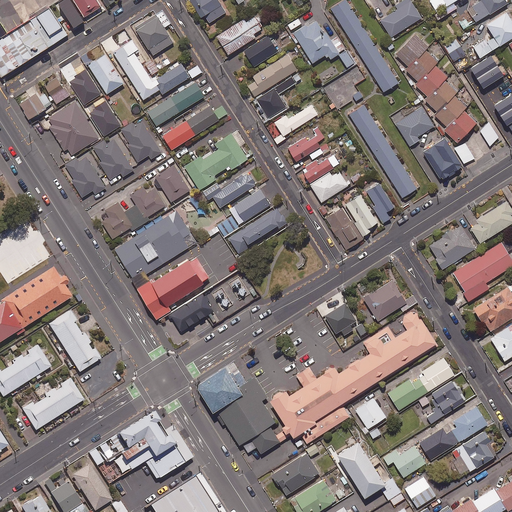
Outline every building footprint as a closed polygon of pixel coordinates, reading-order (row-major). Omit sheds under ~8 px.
[(57,0),(45,0),(0,29),(0,60),(5,68),(73,24),(57,0)] [(100,6),(96,0),(73,0),(83,16),(100,6)] [(225,11),(218,0),(189,0),(200,16),(204,14),(209,22),(225,11)] [(398,82),(345,0),(342,0),(330,8),(383,91),(398,82)] [(421,17),(410,0),(402,0),(393,6),(395,9),(380,19),(390,36),(421,17)] [(454,0),(429,0),(436,11),(454,0)] [(477,21),(508,2),(506,0),(471,0),(466,3),(477,21)] [(0,29),(8,24),(0,10),(0,29)] [(170,23),(162,10),(135,28),(152,55),(173,41),(163,27),(170,23)] [(511,36),(511,21),(506,11),(485,24),(489,31),(484,34),(486,37),(472,46),(478,57),(511,36)] [(262,27),(254,15),(244,21),(242,18),(216,35),(227,53),(255,36),(253,33),(262,27)] [(330,40),(315,17),(293,33),(312,62),(326,53),(330,58),(338,53),(347,66),(354,62),(336,35),(330,40)] [(469,25),(465,17),(458,21),(463,29),(469,25)] [(301,23),(297,18),(287,24),(290,29),(301,23)] [(279,49),(269,33),(243,50),(253,65),(279,49)] [(408,66),(425,49),(428,46),(415,33),(395,52),(408,66)] [(119,46),(112,36),(102,42),(110,54),(113,52),(142,99),(159,89),(162,93),(189,76),(179,61),(169,67),(170,69),(152,81),(134,53),(139,50),(131,39),(119,46)] [(455,37),(444,44),(450,52),(461,45),(455,37)] [(417,81),(435,63),(437,61),(425,49),(408,66),(405,68),(417,81)] [(123,82),(104,53),(87,64),(106,93),(123,82)] [(301,78),(297,73),(295,70),(296,69),(286,54),(252,76),(255,80),(247,85),(267,117),(285,105),(277,93),(301,78)] [(158,70),(151,59),(144,63),(152,74),(158,70)] [(466,79),(471,76),(473,80),(478,78),(475,74),(482,70),(477,61),(461,70),(466,79)] [(427,96),(445,79),(447,76),(435,63),(417,81),(415,83),(427,96)] [(201,72),(198,65),(188,70),(191,77),(201,72)] [(98,92),(82,66),(64,77),(79,102),(86,98),(89,104),(97,99),(94,94),(98,92)] [(365,77),(359,68),(327,88),(339,107),(353,99),(354,101),(362,96),(354,84),(365,77)] [(69,94),(56,77),(44,85),(56,103),(69,94)] [(434,114),(455,93),(457,92),(445,79),(427,96),(422,101),(434,114)] [(204,96),(195,81),(147,110),(156,125),(204,96)] [(45,108),(35,91),(18,101),(28,118),(45,108)] [(50,104),(44,93),(38,96),(44,107),(50,104)] [(446,126),(464,109),(467,105),(455,93),(434,114),(446,126)] [(511,131),(511,93),(495,104),(497,106),(489,111),(495,121),(502,117),(511,132),(511,131)] [(98,137),(75,101),(46,119),(69,155),(98,137)] [(317,113),(311,103),(287,118),(284,114),(273,121),(282,135),(317,113)] [(416,187),(363,104),(348,113),(402,197),(416,187)] [(213,111),(209,105),(162,134),(171,149),(227,113),(222,105),(213,111)] [(434,125),(422,106),(395,123),(409,145),(419,139),(417,136),(434,125)] [(464,109),(446,126),(444,129),(456,142),(477,122),(464,109)] [(135,125),(132,121),(120,129),(129,143),(127,144),(138,161),(148,154),(150,158),(161,152),(142,121),(135,125)] [(499,137),(489,122),(479,129),(489,144),(499,137)] [(324,136),(316,124),(284,144),(295,161),(319,145),(316,141),(324,136)] [(245,142),(236,128),(214,143),(218,149),(211,153),(209,149),(183,166),(198,189),(215,178),(213,175),(225,167),(228,171),(247,158),(239,145),(245,142)] [(462,166),(444,137),(423,151),(441,179),(462,166)] [(106,143),(103,139),(92,146),(102,162),(100,163),(110,178),(120,172),(123,176),(133,169),(114,139),(106,143)] [(474,158),(465,142),(455,148),(463,163),(474,158)] [(105,187),(86,156),(78,161),(75,157),(63,165),(82,196),(92,190),(95,193),(105,187)] [(333,167),(326,156),(317,161),(316,158),(296,171),(305,186),(309,183),(321,201),(347,184),(338,170),(331,175),(328,170),(333,167)] [(189,189),(174,165),(154,177),(170,202),(189,189)] [(256,184),(248,171),(234,179),(235,180),(221,189),(217,182),(203,191),(208,199),(213,195),(219,206),(256,184)] [(394,206),(378,182),(364,191),(383,221),(389,217),(386,211),(394,206)] [(146,192),(142,186),(130,194),(136,204),(124,211),(118,201),(105,210),(109,216),(101,221),(112,238),(130,227),(132,230),(149,219),(147,216),(165,205),(154,187),(146,192)] [(270,203),(260,188),(234,205),(243,220),(270,203)] [(377,222),(359,194),(345,203),(356,221),(354,222),(362,235),(369,231),(367,227),(377,222)] [(511,212),(511,209),(506,200),(468,224),(480,242),(511,221),(511,217),(510,214),(511,212)] [(352,223),(342,206),(325,217),(346,249),(360,240),(349,224),(352,223)] [(284,219),(277,207),(228,238),(237,252),(249,245),(247,242),(284,219)] [(0,292),(54,256),(23,210),(0,225),(0,292)] [(114,248),(132,277),(137,285),(149,278),(146,273),(196,243),(175,210),(114,248)] [(241,226),(233,214),(207,230),(210,236),(220,229),(224,237),(241,226)] [(474,247),(459,223),(441,235),(442,237),(428,245),(442,268),(474,247)] [(511,247),(511,246),(506,238),(451,272),(468,300),(488,288),(485,282),(511,265),(511,259),(507,251),(511,247)] [(190,258),(151,282),(167,308),(171,306),(172,308),(177,305),(175,302),(205,283),(204,281),(211,277),(198,256),(191,261),(190,258)] [(16,326),(19,330),(51,310),(63,303),(72,297),(65,287),(69,284),(65,277),(61,279),(54,267),(0,300),(16,326)] [(259,295),(245,272),(207,297),(221,319),(259,295)] [(406,302),(392,278),(362,296),(377,320),(406,302)] [(511,293),(507,285),(473,306),(488,331),(511,316),(511,293)] [(219,319),(202,292),(169,313),(180,330),(207,313),(213,322),(219,319)] [(342,304),(337,296),(319,307),(335,333),(342,328),(345,334),(359,325),(345,302),(342,304)] [(0,336),(16,326),(0,300),(0,336)] [(341,390),(439,329),(421,302),(294,382),(291,376),(271,388),(302,437),(351,406),(341,390)] [(89,344),(91,342),(85,332),(82,333),(74,321),(76,319),(70,310),(49,323),(79,371),(101,357),(95,348),(92,350),(89,344)] [(511,323),(490,337),(504,360),(511,354),(511,323)] [(51,365),(38,344),(28,350),(30,353),(1,371),(0,369),(0,391),(3,396),(51,365)] [(454,374),(443,357),(388,392),(398,409),(454,374)] [(227,366),(193,386),(210,414),(244,394),(227,366)] [(84,399),(70,377),(45,393),(46,396),(34,404),(32,402),(22,408),(36,429),(84,399)] [(276,423),(262,402),(268,398),(254,378),(240,387),(245,395),(217,413),(239,447),(252,439),(270,427),(276,423)] [(466,399),(453,379),(431,393),(434,398),(431,400),(436,409),(422,418),(426,425),(466,399)] [(197,445),(165,397),(116,429),(124,441),(114,448),(125,464),(146,451),(159,470),(197,445)] [(385,416),(373,397),(355,409),(367,428),(385,416)] [(487,423),(475,405),(465,412),(464,410),(441,425),(442,426),(419,440),(431,459),(487,423)] [(279,440),(270,427),(252,439),(260,452),(279,440)] [(369,433),(373,438),(381,433),(377,427),(369,433)] [(289,435),(285,429),(277,434),(281,440),(289,435)] [(0,450),(9,445),(0,430),(0,450)] [(496,454),(482,431),(456,447),(470,470),(496,454)] [(384,484),(357,441),(336,454),(363,497),(384,484)] [(319,450),(314,443),(305,449),(309,456),(319,450)] [(425,462),(414,445),(399,454),(396,449),(383,457),(387,464),(393,461),(402,477),(425,462)] [(256,457),(251,450),(244,455),(249,462),(256,457)] [(319,473),(306,452),(271,473),(285,495),(319,473)] [(228,511),(198,462),(152,492),(165,511),(228,511)] [(112,498),(90,463),(72,474),(95,510),(112,498)] [(435,495),(423,476),(404,487),(416,507),(435,495)] [(511,476),(493,488),(506,508),(507,510),(511,507),(511,476)] [(315,511),(336,499),(323,478),(289,500),(296,511),(315,511)] [(63,511),(68,511),(82,503),(68,481),(51,492),(63,511)] [(404,498),(397,485),(384,493),(391,505),(404,498)] [(478,511),(498,511),(506,508),(493,488),(472,501),(478,511)] [(51,511),(41,494),(21,506),(25,511),(51,511)] [(117,511),(128,511),(120,498),(112,503),(117,511)] [(478,511),(472,501),(470,498),(451,509),(450,510),(451,511),(478,511)] [(88,511),(82,503),(68,511),(88,511)]
